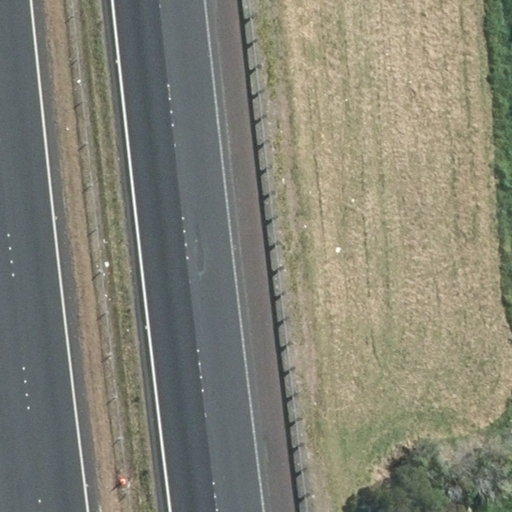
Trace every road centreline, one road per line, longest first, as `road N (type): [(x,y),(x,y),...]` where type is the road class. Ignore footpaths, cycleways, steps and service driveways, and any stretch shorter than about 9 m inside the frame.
road 1 (motorway): [(165,0),(217,511)]
road 2 (motorway): [(40,511),(0,238)]
